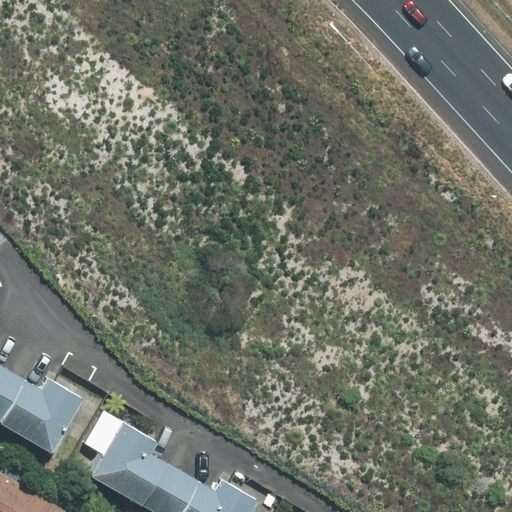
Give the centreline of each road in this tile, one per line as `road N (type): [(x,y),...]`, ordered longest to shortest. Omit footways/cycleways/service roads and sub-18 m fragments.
road 1 (residential): [(0,260),(127,395),(320,511)]
road 2 (motorway): [(511,105),(415,0)]
